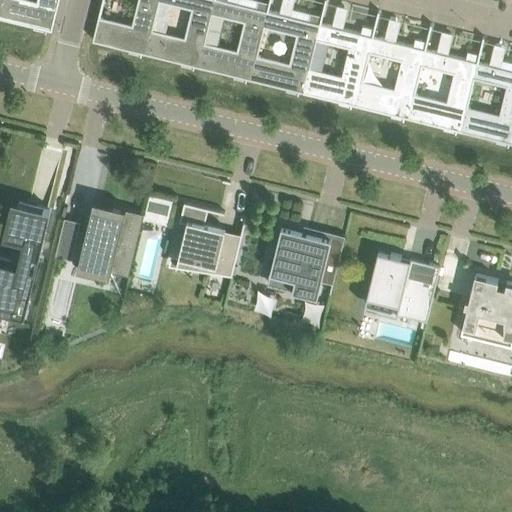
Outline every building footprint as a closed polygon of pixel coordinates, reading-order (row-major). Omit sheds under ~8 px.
[(32,0),(3,0),(0,13),(0,16),(34,25),(34,26),(46,29),(45,30),(47,31),(47,28),(52,29),(59,0),(39,0),(39,1),(32,0)] [(138,0),(133,23),(99,15),(93,39),(130,48),(129,50),(141,52),(140,54),(142,54),(142,51),(146,52),(152,28),(159,0),(138,0)] [(187,36),(152,28),(146,52),(182,61),(182,62),(193,65),(193,66),(194,67),(195,64),(199,65),(205,41),(212,12),(214,0),(163,0),(194,7),(187,36)] [(205,41),(199,65),(234,73),(234,75),(246,78),(245,79),(247,79),(247,77),(251,78),(257,53),(264,25),(268,9),(269,9),(271,2),(269,1),(263,0),(257,0),(256,6),(230,0),(214,0),(212,12),(246,20),(239,49),(205,41)] [(291,62),(257,53),(251,78),(287,86),(286,88),(298,91),(298,92),(299,92),(300,90),(304,90),(310,66),(317,37),(320,22),(321,22),(323,15),(321,14),(310,11),(308,19),(269,9),(268,9),(264,25),(298,33),(291,62)] [(344,75),(310,66),(304,90),(339,99),(339,101),(351,104),(350,105),(352,105),(352,102),(356,103),(362,79),(369,50),(373,35),(374,35),(375,27),(374,27),(363,24),(361,32),(321,22),(320,22),(317,37),(351,46),(344,75)] [(362,79),(356,103),(392,112),(391,114),(403,116),(403,118),(404,118),(405,115),(409,116),(415,92),(422,63),(425,48),(426,48),(428,40),(426,40),(415,37),(414,45),(374,35),(373,35),(369,50),(403,59),(396,87),(362,79)] [(449,100),(415,92),(409,116),(444,125),(444,126),(455,129),(455,130),(456,131),(457,128),(461,129),(467,105),(474,76),(478,61),(480,53),(479,53),(468,50),(466,58),(426,48),(425,48),(422,63),(456,72),(449,100)] [(467,105),(461,129),(497,138),(496,139),(508,142),(508,143),(509,144),(510,141),(511,141),(511,68),(478,61),(474,76),(508,84),(501,113),(467,105)] [(151,216),(169,218),(172,199),(153,197),(151,216)] [(96,200),(94,200),(88,223),(77,267),(110,275),(111,270),(129,274),(144,212),(109,203),(101,201),(96,200)] [(241,233),(225,229),(226,228),(204,222),(208,208),(225,212),(225,211),(184,201),(180,220),(181,220),(181,219),(187,221),(179,255),(208,262),(206,270),(224,273),(232,275),(247,216),(241,215),(241,216),(245,217),(241,233)] [(15,276),(0,272),(0,304),(12,307),(11,312),(25,315),(50,209),(44,208),(43,210),(21,204),(14,231),(25,234),(15,276)] [(79,256),(88,221),(70,216),(61,252),(79,256)] [(330,291),(331,292),(345,235),(344,234),(342,240),(332,238),(332,237),(282,225),(267,283),(318,296),(323,275),(333,278),(330,291)] [(427,320),(441,264),(429,261),(429,262),(410,257),(409,261),(401,259),(402,255),(378,249),(367,294),(399,302),(397,312),(427,320)] [(461,331),(511,344),(511,342),(511,281),(507,280),(506,282),(507,282),(506,286),(497,284),(499,278),(476,272),(461,331)] [(277,311),(280,294),(265,291),(261,307),(277,311)] [(310,316),(325,319),(329,303),(313,299),(310,316)]
